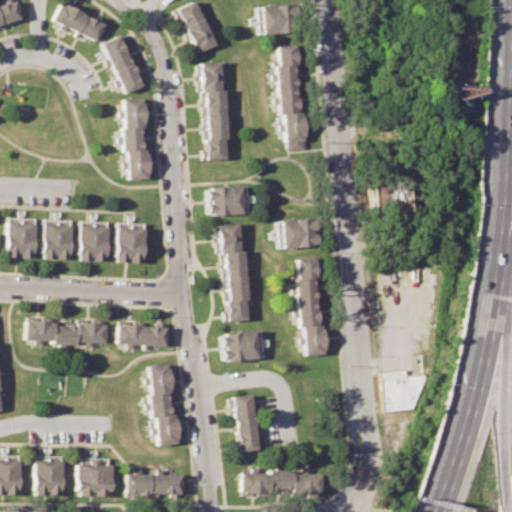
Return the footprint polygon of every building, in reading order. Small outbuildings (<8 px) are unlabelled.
[(10,0),(6,0),(0,2),(0,23),(17,18),(10,0)] [(209,43),(189,0),(171,9),(192,52),(209,43)] [(56,2),(48,19),(93,40),(101,23),(56,2)] [(257,6),(259,34),(287,32),(284,3),(257,6)] [(115,34),(98,43),(123,94),(141,85),(115,34)] [(272,45),(274,64),(271,64),(275,114),(279,113),(281,142),(304,139),(301,110),(297,111),(293,63),(296,63),(295,43),(272,45)] [(196,63),(198,90),(201,90),(204,138),(201,138),(202,159),(221,158),(220,138),(223,138),(220,88),(216,88),(214,62),(196,63)] [(145,177),(126,179),(124,150),(120,151),(119,127),(122,127),(120,99),(140,97),(145,177)] [(404,181),(368,182),(369,211),(405,210),(404,181)] [(236,185),(238,212),(209,214),(208,212),(203,212),(202,189),(206,188),(206,187),(236,185)] [(306,217),(276,220),(279,248),(310,246),(309,242),(313,242),(311,220),(307,220),(306,217)] [(30,223),(29,256),(1,256),(2,221),(30,223)] [(214,224),(217,252),(220,252),(224,299),(221,299),(223,320),(241,318),(239,299),(244,298),(239,249),(235,249),(232,222),(214,224)] [(67,224),(65,258),(37,257),(38,223),(67,224)] [(75,225),(103,226),(102,260),(73,259),(75,225)] [(140,227),(139,262),(111,261),(113,226),(140,227)] [(314,255),(292,257),(294,277),(291,277),(296,326),(299,326),(302,355),(324,353),(321,323),(317,323),(312,276),(316,276),(314,255)] [(22,320),(21,339),(49,340),(49,343),(73,344),(73,340),(100,341),(101,323),(98,323),(98,322),(76,321),(76,322),(73,322),(73,324),(64,324),(51,324),(51,321),(47,320),(26,319),(25,320),(22,320)] [(163,326),(114,323),(113,343),(162,345),(163,326)] [(248,329),(219,333),(220,334),(215,335),(218,359),(223,359),(223,361),(251,357),(248,329)] [(154,445),(150,417),(147,417),(144,393),(147,393),(143,365),(166,362),(170,391),(167,391),(170,413),(172,413),(176,442),(154,445)] [(424,373),(425,378),(413,407),(381,410),(377,371),(403,369),(404,375),(424,373)] [(226,395),(234,451),(254,448),(246,392),(226,395)] [(0,459),(0,494),(12,494),(12,489),(14,489),(14,459),(0,459)] [(29,459),(29,489),(31,489),(31,495),(56,495),(56,490),(58,490),(58,460),(29,459)] [(72,464),(72,490),(75,490),(75,495),(104,495),(104,491),(107,491),(108,464),(72,464)] [(236,472),(236,492),(264,493),(265,489),(286,489),(286,493),(315,494),(315,473),(288,473),(288,470),(264,469),(264,472),(236,472)] [(122,473),(121,493),(123,493),(123,496),(173,496),(173,492),(177,492),(177,474),(122,473)]
